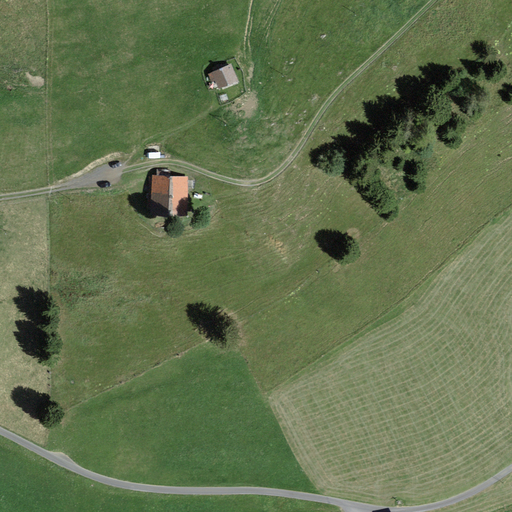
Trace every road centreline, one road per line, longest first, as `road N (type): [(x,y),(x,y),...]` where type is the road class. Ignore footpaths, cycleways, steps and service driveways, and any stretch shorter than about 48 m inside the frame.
road 1 (track): [(0,196),(159,163),(228,181),(267,177),(331,96),(436,0)]
road 2 (unclassified): [(0,431),(114,484),(276,492),(348,506)]
road 3 (unclassified): [(348,506),(397,511),(446,503),(511,466)]
road 4 (track): [(215,48),(146,112),(136,150),(116,172)]
